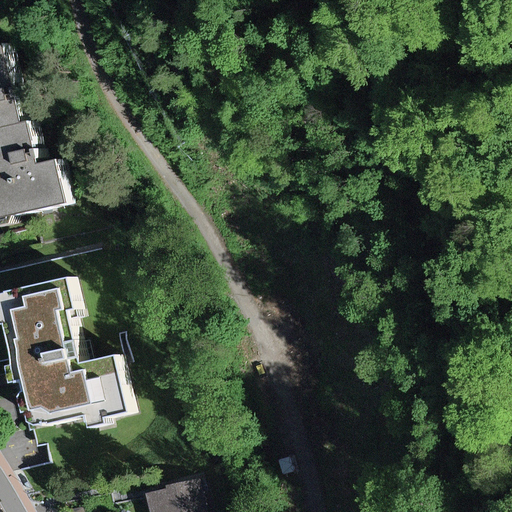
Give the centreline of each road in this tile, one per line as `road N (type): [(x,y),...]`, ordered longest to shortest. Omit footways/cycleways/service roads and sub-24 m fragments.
road 1 (track): [(77,0),(124,115),(201,221),(252,312),(299,452),(307,511)]
road 2 (track): [(502,511),(505,450),(481,406),(468,263),(430,179),(373,0)]
road 3 (track): [(435,0),(511,102)]
